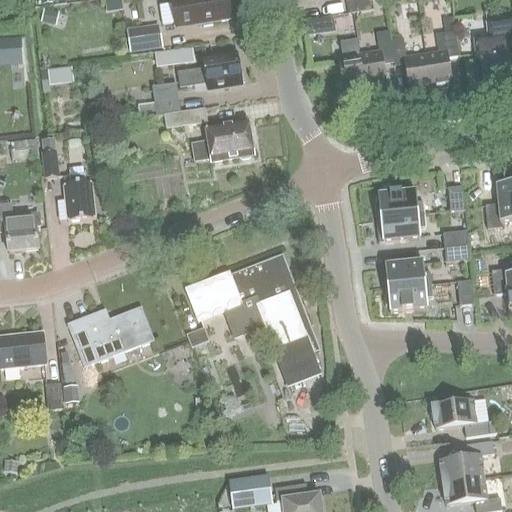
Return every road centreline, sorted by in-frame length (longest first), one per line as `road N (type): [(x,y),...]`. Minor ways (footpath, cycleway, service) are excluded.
road 1 (residential): [(320,178),(62,281),(0,291)]
road 2 (residential): [(320,178),(384,154),(511,140)]
road 3 (residential): [(320,178),(314,139),(289,104),(274,0)]
road 4 (residential): [(320,178),(351,346)]
road 5 (residential): [(351,346),(384,511)]
road 6 (residential): [(351,346),(511,349)]
